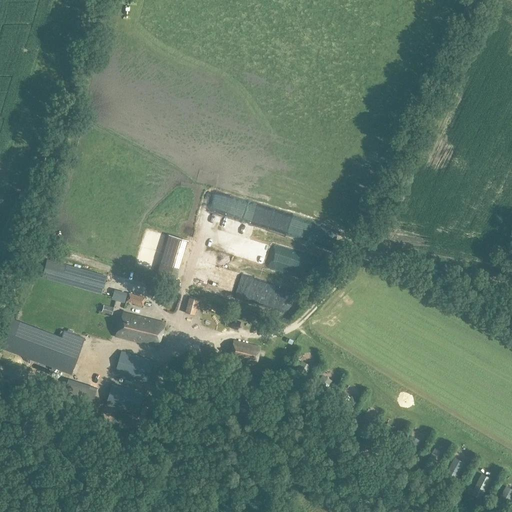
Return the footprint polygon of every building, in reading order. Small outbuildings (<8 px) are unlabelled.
[(229,252),(303,271),(307,257),(232,238),(229,252)] [(48,261),(42,279),(102,296),(107,277),(48,261)] [(243,276),(239,290),(284,306),(289,291),(270,285),(270,286),(243,276)] [(125,302),(131,303),(142,306),(145,297),(127,292),(125,302)] [(189,298),(185,313),(192,315),(196,300),(189,298)] [(103,305),(101,312),(112,315),(114,308),(103,305)] [(122,312),(116,336),(158,347),(164,323),(122,312)] [(0,331),(0,348),(69,374),(72,369),(80,345),(83,338),(64,331),(62,338),(14,321),(14,319),(6,316),(0,331)] [(259,347),(233,340),(229,358),(255,365),(259,347)] [(121,351),(115,372),(147,382),(152,360),(121,351)] [(301,387),(310,369),(300,364),(291,381),(301,387)] [(320,401),(330,384),(321,378),(310,394),(320,401)] [(68,379),(63,395),(91,405),(97,388),(68,379)] [(111,384),(105,405),(137,415),(144,393),(111,384)] [(350,402),(341,396),(330,411),(339,418),(350,402)] [(356,433),(366,439),(375,421),(365,416),(356,433)] [(411,461),(420,444),(410,438),(401,455),(411,461)] [(444,456),(434,451),(425,469),(435,474),(444,456)] [(464,466),(454,461),(445,478),(456,483),(464,466)] [(482,500),(491,482),(481,477),(472,494),(482,500)] [(506,511),(511,501),(511,493),(505,490),(497,507),(506,511)]
